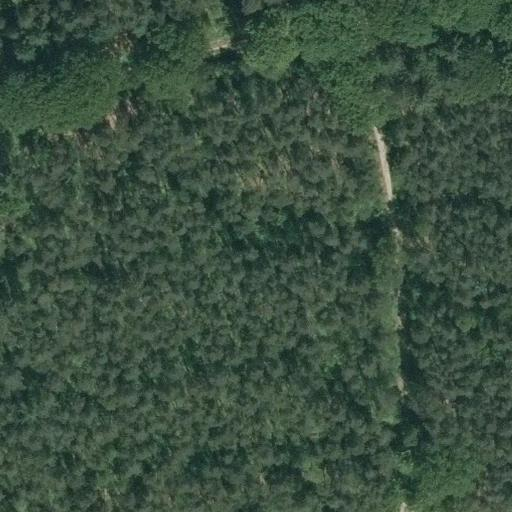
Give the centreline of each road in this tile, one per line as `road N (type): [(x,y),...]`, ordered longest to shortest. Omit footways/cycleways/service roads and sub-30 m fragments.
road 1 (track): [(404,511),(416,415),(413,284),(361,0)]
road 2 (track): [(279,0),(0,67)]
